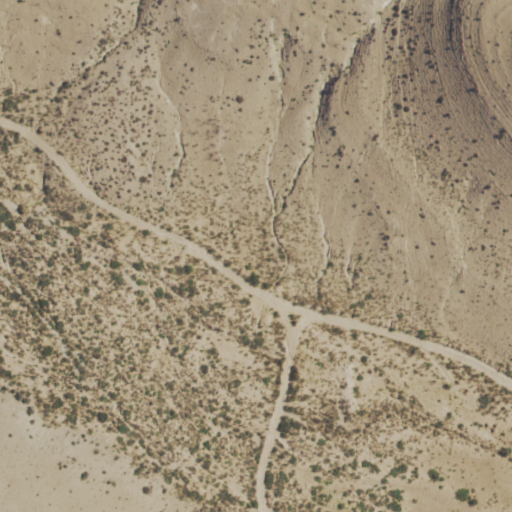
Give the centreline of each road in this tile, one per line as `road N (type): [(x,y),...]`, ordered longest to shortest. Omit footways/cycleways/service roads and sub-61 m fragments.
road 1 (residential): [(258,511),(287,351),(310,326),(408,343),(511,391)]
road 2 (residential): [(0,138),(296,342)]
